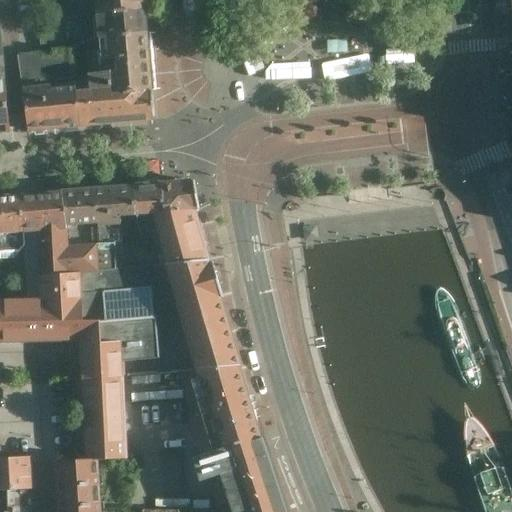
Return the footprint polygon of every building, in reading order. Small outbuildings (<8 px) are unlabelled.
[(66,0),(67,22),(90,21),(148,19),(147,0),(66,0)] [(187,10),(187,14),(191,14),(194,15),(197,15),(200,14),(203,13),(207,12),(206,9),(207,6),(208,4),(207,1),(212,1),(211,0),(185,0),(185,1),(185,5),(186,8),(187,10)] [(422,0),(421,3),(424,8),(429,9),(433,7),(435,2),(434,0),(422,0)] [(91,45),(108,44),(150,43),(148,19),(90,21),(91,45)] [(44,24),(46,56),(67,55),(65,23),(44,24)] [(266,54),(272,101),(294,98),(290,72),(304,71),(303,63),(339,58),(335,23),(311,26),(313,39),(299,40),(301,50),(266,54)] [(361,25),(359,37),(381,41),(383,29),(361,25)] [(154,99),(150,43),(108,44),(110,70),(127,69),(128,83),(123,83),(123,101),(154,99)] [(368,59),(369,45),(357,44),(355,58),(368,59)] [(77,56),(23,59),(25,92),(79,88),(77,56)] [(4,64),(0,63),(0,137),(11,136),(4,64)] [(372,93),(370,66),(322,70),(322,69),(303,70),(306,98),(372,93)] [(95,98),(92,98),(94,129),(156,123),(154,99),(123,101),(123,83),(94,85),(95,98)] [(28,135),(94,129),(92,98),(82,98),(81,90),(25,96),(28,135)] [(161,212),(197,208),(192,175),(177,177),(157,179),(161,212)] [(133,213),(161,212),(157,179),(131,181),(133,213)] [(131,181),(61,188),(63,221),(94,220),(95,239),(96,266),(114,265),(112,240),(122,239),(120,214),(133,213),(131,181)] [(155,371),(190,367),(191,370),(235,357),(204,249),(159,262),(114,265),(96,266),(95,239),(63,241),(63,221),(61,188),(26,191),(29,223),(33,266),(35,293),(37,340),(77,338),(77,357),(78,375),(121,373),(121,360),(155,358),(155,371)] [(26,191),(12,192),(14,226),(0,226),(0,257),(11,256),(22,242),(21,224),(29,223),(26,191)] [(0,193),(0,226),(14,226),(12,192),(0,193)] [(112,240),(114,265),(159,262),(204,249),(197,208),(161,212),(133,213),(140,235),(137,238),(122,239),(112,240)] [(317,223),(303,224),(305,238),(319,236),(317,223)] [(0,339),(37,340),(35,293),(0,293),(0,339)] [(185,372),(208,444),(257,428),(235,357),(191,370),(185,372)] [(121,373),(78,375),(81,455),(95,454),(125,452),(121,373)] [(487,432),(477,419),(476,418),(474,417),(473,416),(471,416),(469,416),(468,416),(467,417),(466,419),(465,420),(465,422),(466,439),(468,457),(486,511),(511,511),(511,494),(497,450),(487,432)] [(236,503),(239,511),(283,511),(257,428),(208,444),(227,507),(236,503)] [(57,457),(60,511),(80,511),(98,511),(95,454),(81,455),(57,457)] [(31,487),(29,457),(0,458),(0,488),(4,489),(31,487)] [(30,511),(31,487),(4,489),(3,511),(30,511)]
